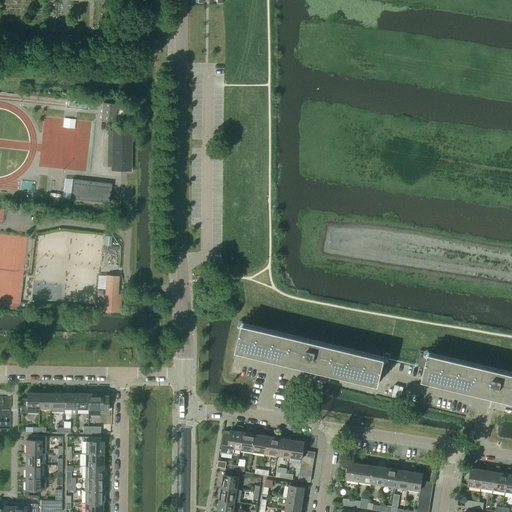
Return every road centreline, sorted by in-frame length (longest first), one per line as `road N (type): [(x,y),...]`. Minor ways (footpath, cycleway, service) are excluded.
road 1 (unclassified): [(184,374),(180,0)]
road 2 (residential): [(385,377),(485,402),(473,449)]
road 3 (residential): [(122,511),(124,372)]
road 4 (residential): [(0,370),(124,372)]
road 5 (residential): [(453,446),(332,427)]
